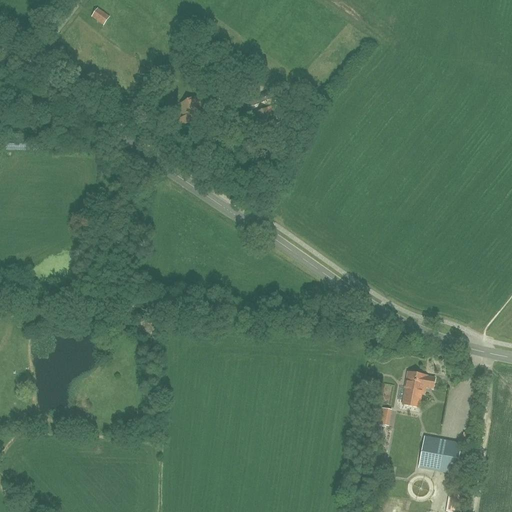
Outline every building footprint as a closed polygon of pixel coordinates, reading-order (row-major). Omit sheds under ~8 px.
[(91,18),(103,27),(110,17),(98,8),(91,18)] [(186,124),(199,119),(201,123),(207,121),(198,98),(179,105),(186,124)] [(255,113),(261,127),(274,122),(268,108),(255,113)] [(407,373),(404,389),(405,390),(402,406),(418,409),(421,395),(423,396),(424,388),(432,389),(434,379),(426,377),(407,373)] [(455,475),(460,445),(424,438),(418,469),(455,475)] [(451,492),(447,511),(448,511),(456,511),(460,493),(451,492)]
